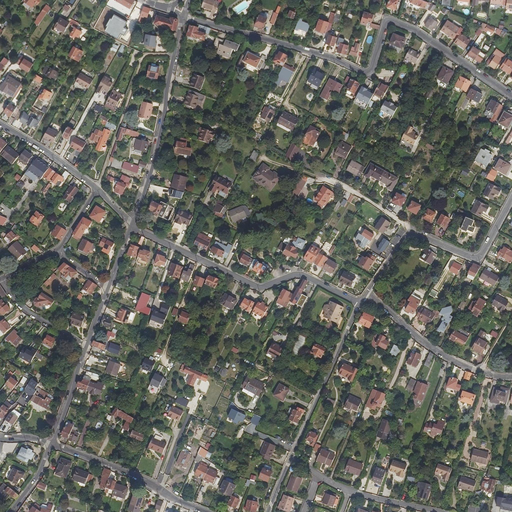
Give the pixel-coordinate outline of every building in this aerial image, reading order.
[(38,0),(22,0),(26,2),(25,3),(33,9),(36,5),(38,6),(41,2),(38,0)] [(114,0),(129,8),(133,0),(114,0)] [(216,12),(219,3),(211,0),(203,0),(201,7),(216,12)] [(395,9),(397,0),(388,0),(387,7),(395,9)] [(432,12),(437,5),(435,4),(432,3),(428,9),(432,12)] [(41,21),(51,8),(46,5),(37,18),(41,21)] [(143,5),(142,9),(137,23),(140,24),(143,16),(146,18),(150,8),(143,5)] [(294,18),(296,13),(296,12),(297,9),(293,8),(292,7),(289,16),(294,18)] [(371,23),(374,14),(364,11),(360,23),(366,25),(367,22),(371,23)] [(263,28),(268,18),(264,16),(265,13),(260,12),(255,25),(263,28)] [(326,31),(329,33),(333,22),(336,14),(332,12),(328,22),(319,19),(315,30),(325,33),(326,31)] [(339,23),(341,15),(340,15),(336,14),(333,22),(339,23)] [(175,30),(177,20),(176,20),(170,18),(168,17),(168,19),(156,15),(154,22),(175,30)] [(69,24),(69,23),(60,17),(55,26),(64,31),(69,24)] [(305,38),(310,24),(301,21),(302,18),(300,17),(293,35),(298,37),(299,35),(305,38)] [(435,27),(438,22),(430,17),(425,25),(432,30),(435,26),(435,27)] [(458,30),(460,28),(448,20),(441,29),(453,37),(454,36),(457,38),(460,33),(461,32),(458,30)] [(487,24),(483,22),(479,28),(483,31),(485,28),(487,24)] [(495,29),(487,24),(485,28),(488,30),(493,33),(495,29)] [(208,35),(210,29),(198,25),(197,28),(190,26),(186,36),(195,38),(204,41),(206,35),(208,35)] [(78,38),(81,32),(74,28),(70,35),(75,38),(75,36),(78,38)] [(507,33),(503,30),(498,38),(502,40),(507,33)] [(400,52),(406,38),(394,33),(388,47),(400,52)] [(465,48),(470,41),(460,33),(457,38),(454,42),(459,46),(460,45),(465,48)] [(478,46),(484,35),(481,33),(475,44),(478,46)] [(156,36),(146,34),(144,44),(156,46),(157,42),(155,42),(156,36)] [(335,46),(337,37),(328,35),(326,43),(335,46)] [(346,54),(348,46),(343,44),(345,38),(339,37),(336,45),(339,45),(337,52),(346,54)] [(218,49),(222,40),(216,38),(213,47),(218,49)] [(236,52),(239,46),(231,42),(230,44),(225,42),(222,40),(218,49),(216,53),(224,56),(225,54),(230,56),(233,51),(236,52)] [(356,55),(359,44),(355,43),(354,48),(352,47),(350,53),(356,55)] [(82,53),(82,52),(77,48),(78,46),(75,44),(69,56),(78,61),(82,54),(82,53)] [(481,63),(486,55),(473,46),(468,54),(481,63)] [(495,69),(506,53),(497,47),(487,62),(489,64),(489,65),(495,69)] [(415,64),(421,54),(410,48),(405,58),(415,64)] [(284,64),(288,57),(280,52),(277,56),(276,56),(273,61),(283,66),(284,64)] [(262,71),(266,62),(264,60),(266,57),(262,55),(260,59),(248,53),(246,56),(242,54),(236,67),(239,70),(246,65),(247,63),(262,71)] [(24,58),(21,55),(16,63),(19,66),(19,67),(28,72),(33,64),(24,59),(24,58)] [(0,71),(6,64),(6,63),(8,60),(4,57),(2,60),(0,62),(0,71)] [(510,74),(511,69),(511,61),(506,57),(501,65),(506,69),(505,70),(510,74)] [(155,62),(156,58),(155,58),(149,58),(147,58),(144,59),(141,68),(144,69),(145,69),(148,61),(155,62)] [(157,80),(159,69),(155,68),(155,65),(151,64),(150,67),(149,66),(147,77),(157,80)] [(284,64),(283,66),(279,74),(276,79),(274,84),(278,86),(282,80),(288,83),(294,70),(284,64)] [(54,78),(57,72),(46,66),(42,73),(51,78),(52,76),(54,78)] [(447,84),(453,72),(444,66),(437,78),(447,84)] [(318,87),(325,76),(314,70),(308,82),(318,87)] [(198,90),(203,77),(193,73),(188,86),(198,90)] [(88,88),(92,81),(80,74),(75,81),(88,88)] [(39,83),(42,78),(36,75),(33,79),(39,83)] [(101,90),(103,90),(107,92),(113,83),(109,81),(107,80),(109,78),(104,75),(96,91),(100,93),(101,90)] [(18,88),(20,84),(7,76),(0,87),(0,90),(5,94),(8,90),(14,94),(18,88)] [(465,92),(470,82),(461,77),(456,86),(465,92)] [(338,93),(342,85),(330,79),(320,97),(326,101),(332,89),(338,93)] [(354,94),(360,84),(356,82),(356,81),(352,79),(351,79),(345,89),(347,90),(354,94)] [(381,101),(387,90),(388,88),(379,83),(378,85),(373,94),(372,96),(381,101)] [(373,94),(362,88),(356,100),(367,106),(372,96),(373,94)] [(478,103),(482,95),(471,88),(467,94),(466,96),(478,103)] [(48,99),(51,94),(43,89),(39,94),(37,98),(41,100),(42,98),(44,99),(46,97),(48,99)] [(112,91),(107,100),(106,102),(105,105),(104,107),(114,112),(115,110),(114,110),(117,105),(116,105),(117,103),(120,98),(119,98),(121,95),(112,91)] [(194,109),(199,97),(188,93),(184,105),(194,109)] [(466,96),(467,94),(464,93),(456,108),(457,109),(454,113),(456,114),(466,96)] [(493,114),(499,104),(491,100),(486,110),(493,114)] [(391,117),(396,108),(392,106),(392,105),(388,103),(384,101),(379,110),(391,117)] [(151,114),(153,109),(152,108),(153,105),(142,102),(137,117),(147,120),(149,120),(151,114)] [(10,116),(15,108),(8,104),(3,112),(10,116)] [(498,116),(501,111),(503,106),(500,104),(494,115),(498,116)] [(268,122),(274,111),(266,107),(261,117),(268,122)] [(507,129),(511,119),(511,116),(511,113),(511,112),(508,110),(506,113),(501,111),(498,116),(497,118),(500,120),(498,123),(499,124),(507,129)] [(292,130),(299,119),(284,111),(279,120),(284,123),(283,125),(292,130)] [(38,125),(44,115),(42,114),(40,117),(39,116),(37,121),(23,113),(19,122),(26,126),(27,125),(32,127),(33,126),(35,127),(36,124),(38,125)] [(104,145),(112,128),(116,130),(117,126),(107,122),(105,126),(99,140),(98,142),(99,143),(96,150),(100,151),(103,144),(104,145)] [(69,139),(74,130),(67,126),(62,135),(69,139)] [(413,146),(418,137),(414,135),(414,134),(411,132),(411,131),(413,129),(408,126),(401,139),(413,146)] [(48,127),(42,138),(53,143),(58,133),(48,127)] [(127,129),(120,127),(116,140),(121,141),(123,134),(132,137),(133,136),(137,137),(139,133),(132,131),(127,129)] [(212,139),(214,133),(201,127),(199,131),(201,131),(198,140),(208,144),(210,138),(212,139)] [(316,138),(318,138),(319,136),(319,134),(315,131),(315,130),(310,127),(303,141),(303,143),(306,145),(307,144),(312,147),(316,138)] [(97,143),(100,136),(94,134),(92,133),(89,140),(97,143)] [(85,144),(74,138),(70,147),(81,153),(85,144)] [(134,149),(145,153),(148,143),(145,142),(146,139),(142,138),(140,139),(140,140),(137,139),(137,140),(133,139),(132,143),(134,144),(133,148),(134,148),(134,149)] [(190,155),(191,150),(185,149),(186,144),(185,144),(186,140),(180,139),(179,143),(177,143),(175,153),(183,154),(182,158),(188,160),(189,156),(190,155)] [(413,146),(401,139),(399,143),(411,150),(413,146)] [(345,159),(351,147),(341,141),(334,153),(345,159)] [(291,162),(298,149),(291,145),(284,157),(291,162)] [(19,156),(7,146),(0,155),(13,165),(19,156)] [(484,151),(480,149),(474,160),(478,162),(479,162),(486,166),(487,164),(489,165),(491,160),(490,159),(491,156),(488,154),(489,152),(485,150),(484,151)] [(255,163),(260,154),(259,153),(254,151),(253,150),(249,159),(255,163)] [(30,166),(36,159),(25,151),(20,158),(23,161),(22,163),(25,165),(27,164),(30,166)] [(49,168),(36,159),(30,166),(24,174),(35,182),(38,178),(41,180),(43,177),(49,168)] [(359,176),(364,168),(350,160),(345,170),(355,176),(356,175),(359,176)] [(505,175),(510,166),(499,160),(494,169),(505,175)] [(139,166),(124,161),(122,168),(137,173),(139,166)] [(379,180),(384,171),(370,163),(363,176),(368,178),(370,175),(379,180)] [(270,191),(281,177),(274,172),(273,173),(272,173),(268,170),(269,169),(263,164),(253,177),(264,184),(263,185),(270,191)] [(50,182),(56,173),(49,168),(43,177),(50,182)] [(58,187),(64,179),(68,173),(65,171),(61,176),(57,173),(51,182),(58,187)] [(397,179),(384,171),(379,180),(387,185),(386,188),(391,191),(397,179)] [(302,173),(297,182),(296,184),(303,187),(309,176),(308,176),(302,173)] [(182,192),(186,177),(174,174),(171,189),(175,190),(182,192)] [(124,195),(127,187),(129,187),(130,184),(128,183),(130,179),(121,176),(120,182),(118,181),(117,183),(116,186),(118,186),(116,193),(118,195),(121,196),(124,195)] [(226,194),(231,185),(216,176),(208,190),(214,193),(216,190),(219,192),(220,191),(226,194)] [(73,197),(79,189),(74,186),(73,187),(72,186),(76,181),(73,178),(68,185),(70,187),(65,194),(66,195),(63,199),(70,203),(74,198),(73,197)] [(498,196),(501,189),(489,183),(483,195),(491,200),(495,194),(498,196)] [(48,184),(42,192),(42,193),(43,192),(44,193),(47,190),(48,190),(51,186),(48,184)] [(323,206),(332,192),(323,186),(314,200),(323,206)] [(180,200),(184,193),(182,192),(175,190),(173,197),(180,200)] [(400,206),(404,197),(396,193),(391,201),(400,206)] [(301,202),(291,195),(289,198),(300,204),(301,202)] [(220,213),(223,207),(221,206),(222,203),(217,200),(215,203),(217,204),(213,211),(216,212),(220,213)] [(486,213),(489,207),(477,200),(471,213),(480,217),(483,211),(486,213)] [(159,205),(153,201),(149,209),(158,214),(157,215),(167,220),(173,210),(167,207),(168,205),(160,201),(159,205)] [(415,214),(420,206),(412,201),(407,210),(415,214)] [(99,223),(106,212),(97,206),(90,217),(99,223)] [(251,216),(247,207),(245,206),(243,206),(242,206),(228,212),(233,222),(246,216),(251,216)] [(430,222),(435,214),(427,209),(423,218),(430,222)] [(37,226),(44,217),(37,212),(30,221),(37,226)] [(188,227),(192,218),(179,212),(173,226),(179,229),(181,224),(188,227)] [(444,227),(449,219),(441,215),(436,223),(444,227)] [(87,228),(91,221),(84,217),(73,234),(77,236),(81,230),(84,231),(86,228),(87,228)] [(381,218),(374,229),(382,234),(385,230),(385,231),(388,227),(387,227),(389,223),(381,218)] [(471,226),(473,221),(465,218),(460,229),(461,230),(460,231),(464,233),(465,233),(465,232),(471,235),(475,228),(471,226)] [(61,240),(66,232),(57,226),(51,234),(61,240)] [(371,239),(370,238),(374,233),(366,227),(362,233),(359,231),(356,237),(359,239),(358,241),(358,242),(364,246),(366,242),(368,243),(369,243),(371,239)] [(14,239),(18,236),(14,234),(13,234),(12,233),(11,232),(6,237),(11,242),(14,239)] [(78,243),(80,238),(77,236),(73,234),(71,238),(78,243)] [(207,250),(211,240),(199,234),(194,244),(207,250)] [(287,244),(290,238),(286,236),(282,243),(286,245),(287,244)] [(110,251),(114,243),(103,237),(99,245),(110,251)] [(87,256),(93,244),(83,239),(78,249),(79,249),(77,251),(87,256)] [(296,252),(297,250),(296,249),(297,247),(301,249),(305,242),(298,239),(296,243),(293,241),(290,244),(290,245),(287,244),(286,245),(282,253),(289,257),(291,255),(295,258),(298,254),(296,252)] [(379,247),(377,250),(382,253),(389,243),(383,239),(378,246),(379,247)] [(226,259),(232,246),(228,244),(227,246),(216,241),(210,252),(215,254),(214,255),(217,256),(218,255),(226,259)] [(26,254),(16,242),(7,249),(19,262),(23,258),(23,257),(26,254)] [(282,252),(286,245),(282,243),(281,242),(277,249),(282,252)] [(327,251),(331,245),(326,242),(322,249),(327,251)] [(36,253),(39,250),(33,245),(31,249),(36,253)] [(135,258),(139,248),(131,245),(127,255),(135,258)] [(319,253),(320,251),(311,245),(303,258),(312,264),(313,263),(319,253)] [(440,250),(429,245),(420,258),(430,265),(433,260),(435,256),(440,250)] [(506,260),(510,262),(511,258),(511,251),(503,246),(498,255),(499,255),(497,259),(504,263),(506,260)] [(146,266),(150,253),(144,251),(144,252),(140,251),(138,257),(139,257),(137,263),(146,266)] [(253,260),(253,259),(250,258),(246,256),(245,255),(246,253),(243,251),(240,256),(242,258),(239,263),(247,267),(248,265),(250,266),(253,260)] [(322,269),(327,259),(328,259),(319,253),(313,263),(322,269)] [(363,257),(358,265),(368,271),(373,261),(374,262),(376,258),(368,254),(365,259),(363,257)] [(165,268),(168,260),(164,259),(165,257),(158,255),(154,264),(160,266),(160,267),(165,268)] [(330,274),(336,265),(327,259),(322,269),(330,274)] [(232,270),(236,262),(231,260),(227,268),(232,270)] [(262,275),(268,265),(262,262),(260,264),(253,260),(250,266),(249,268),(262,275)] [(51,273),(58,266),(55,263),(53,265),(50,263),(45,267),(51,273)] [(77,272),(64,263),(58,269),(64,274),(63,276),(66,279),(67,277),(70,280),(77,272)] [(178,278),(182,267),(172,264),(168,274),(178,278)] [(465,276),(472,280),(479,267),(472,264),(465,276)] [(189,282),(194,267),(191,265),(190,268),(186,266),(181,279),(189,282)] [(493,286),(498,277),(484,269),(479,278),(480,278),(478,282),(488,288),(490,284),(493,286)] [(53,280),(59,274),(56,271),(43,284),(45,286),(52,279),(53,280)] [(351,288),(356,278),(343,272),(339,282),(351,288)] [(214,288),(218,279),(209,275),(207,279),(206,282),(205,284),(214,288)] [(204,281),(205,279),(196,276),(196,277),(195,277),(193,283),(203,287),(205,282),(204,281)] [(96,286),(88,280),(84,286),(83,289),(88,293),(91,295),(96,286)] [(300,295),(307,282),(303,280),(299,288),(297,287),(292,295),(289,301),(292,303),(291,305),(294,306),(295,303),(300,295)] [(289,301),(292,295),(283,290),(276,302),(286,307),(288,303),(289,301)] [(146,307),(150,296),(142,293),(139,302),(142,303),(141,306),(138,304),(135,310),(143,313),(146,307)] [(51,307),(54,301),(43,294),(40,298),(35,299),(34,301),(35,306),(38,308),(49,306),(51,307)] [(231,309),(236,300),(225,294),(220,303),(231,309)] [(300,295),(295,303),(296,304),(296,305),(301,308),(307,297),(302,295),(301,295),(300,295)] [(468,304),(477,309),(478,310),(477,311),(480,313),(488,298),(482,295),(480,298),(479,297),(477,298),(477,299),(472,296),(468,304)] [(503,310),(508,302),(497,295),(492,303),(499,307),(497,309),(502,312),(503,310)] [(409,297),(400,312),(406,316),(407,315),(411,317),(419,303),(409,297)] [(248,311),(254,303),(249,300),(249,301),(244,299),(243,300),(240,298),(237,305),(248,311)] [(10,310),(6,305),(6,306),(1,300),(0,301),(0,312),(2,315),(10,310)] [(262,318),(268,308),(257,302),(252,312),(262,318)] [(339,316),(343,308),(330,302),(328,306),(328,307),(328,309),(326,312),(324,313),(323,316),(323,318),(336,325),(339,319),(336,318),(337,315),(339,316)] [(158,312),(154,310),(148,324),(153,326),(155,323),(163,326),(170,307),(163,304),(160,311),(164,312),(163,315),(157,313),(158,312)] [(440,335),(442,336),(452,317),(450,316),(452,311),(452,308),(443,310),(441,315),(444,316),(445,318),(442,319),(441,321),(442,323),(438,329),(440,331),(441,332),(440,335)] [(132,321),(135,314),(120,309),(116,320),(126,324),(128,319),(132,321)] [(418,320),(428,326),(433,317),(434,316),(421,309),(415,318),(417,319),(418,320)] [(186,311),(183,310),(178,321),(187,325),(190,316),(188,315),(185,314),(185,313),(186,311)] [(81,327),(85,317),(73,313),(71,317),(73,318),(71,324),(81,327)] [(370,328),(374,318),(365,313),(360,324),(370,328)] [(113,319),(103,316),(101,321),(104,322),(103,324),(110,327),(111,325),(112,322),(113,319)] [(3,320),(0,322),(0,336),(1,337),(3,335),(11,329),(3,320)] [(300,332),(304,325),(299,322),(297,324),(294,329),(300,332)] [(22,340),(16,335),(18,333),(14,330),(5,339),(9,343),(10,341),(16,346),(22,340)] [(482,340),(486,333),(481,330),(477,337),(478,338),(471,349),(481,354),(487,343),(482,340)] [(459,340),(465,344),(468,339),(455,331),(450,340),(454,342),(455,341),(455,340),(457,342),(459,340)] [(94,341),(92,346),(104,351),(104,350),(106,350),(106,352),(110,353),(114,344),(109,342),(109,343),(107,343),(110,336),(111,333),(108,332),(106,336),(104,341),(103,344),(94,341)] [(385,338),(376,333),(372,343),(385,349),(388,342),(384,341),(385,338)] [(51,347),(55,340),(47,336),(43,343),(51,347)] [(272,357),(278,347),(272,343),(266,353),(272,357)] [(395,355),(399,347),(393,344),(389,353),(395,355)] [(321,358),(326,349),(316,345),(311,353),(321,358)] [(277,359),(283,350),(278,347),(272,357),(277,359)] [(30,364),(36,353),(32,350),(31,352),(24,348),(18,357),(30,364)] [(415,368),(422,356),(416,353),(414,355),(411,354),(407,363),(415,368)] [(430,363),(433,355),(430,353),(424,366),(428,368),(431,363),(430,363)] [(145,358),(141,367),(151,371),(155,362),(145,358)] [(115,377),(120,365),(110,361),(105,373),(115,377)] [(353,383),(355,378),(359,371),(344,364),(339,374),(349,379),(349,381),(353,383)] [(192,387),(196,378),(205,382),(207,377),(186,367),(184,373),(190,375),(186,384),(192,387)] [(163,378),(155,374),(150,384),(158,388),(163,378)] [(13,390),(18,383),(11,377),(5,384),(13,390)] [(258,396),(263,385),(247,377),(241,388),(258,396)] [(79,382),(77,387),(87,391),(87,390),(90,382),(84,380),(83,380),(80,378),(79,382)] [(459,391),(461,386),(456,385),(458,380),(452,378),(452,380),(449,379),(446,387),(459,391)] [(405,390),(411,393),(416,382),(410,379),(405,390)] [(36,387),(37,386),(32,382),(29,387),(35,390),(36,387)] [(100,394),(104,384),(99,382),(98,385),(90,382),(87,390),(90,391),(90,393),(94,394),(95,392),(100,394)] [(422,402),(427,386),(418,382),(415,388),(416,388),(414,393),(416,394),(414,399),(422,402)] [(282,401),(289,390),(279,384),(272,396),(282,401)] [(33,396),(36,392),(35,390),(29,387),(29,386),(26,391),(33,396)] [(48,410),(53,401),(47,398),(38,393),(40,389),(36,387),(35,390),(36,392),(33,396),(31,399),(30,401),(48,410)] [(40,389),(38,393),(47,398),(53,401),(54,398),(52,396),(49,394),(40,389)] [(503,403),(505,394),(505,393),(505,392),(502,391),(502,393),(496,391),(496,392),(492,391),(489,402),(498,404),(499,402),(503,403)] [(472,405),(475,396),(463,392),(460,401),(472,405)] [(377,397),(368,393),(363,406),(375,410),(377,406),(380,407),(385,395),(378,393),(377,397)] [(357,411),(362,401),(350,395),(343,409),(350,413),(353,408),(357,411)] [(186,408),(189,402),(179,397),(176,403),(186,408)] [(4,416),(8,410),(7,409),(9,407),(4,403),(2,406),(0,408),(0,418),(1,417),(2,418),(4,416)] [(180,421),(184,412),(172,407),(168,417),(172,419),(173,417),(175,419),(180,421)] [(129,428),(131,423),(133,419),(115,408),(112,415),(116,418),(118,414),(127,419),(123,429),(127,431),(129,428)] [(243,419),(245,416),(231,409),(227,417),(233,420),(232,421),(237,424),(238,420),(241,421),(242,418),(243,419)] [(297,423),(301,416),(302,416),(304,411),(301,409),(299,412),(293,410),(289,419),(297,423)] [(13,425),(18,418),(11,413),(4,422),(7,424),(9,422),(13,425)] [(429,425),(425,424),(423,431),(430,433),(430,434),(436,436),(435,437),(440,438),(445,423),(438,420),(437,424),(435,425),(429,423),(429,425)] [(380,431),(379,430),(378,432),(377,436),(386,440),(391,427),(389,426),(390,424),(389,424),(389,423),(385,421),(384,424),(382,424),(380,431)] [(72,430),(73,425),(69,424),(68,429),(65,427),(61,436),(68,439),(72,430)] [(143,436),(137,433),(137,430),(133,429),(133,430),(129,428),(127,431),(125,435),(141,441),(143,436)] [(75,443),(79,433),(72,430),(68,439),(68,440),(75,443)] [(313,446),(318,435),(309,431),(304,442),(313,446)] [(275,446),(277,441),(268,437),(265,442),(275,446)] [(162,454),(166,445),(152,438),(148,447),(162,454)] [(268,461),(275,446),(265,442),(258,457),(268,461)] [(31,460),(33,454),(31,453),(31,451),(28,450),(27,451),(22,448),(17,458),(27,463),(29,459),(31,460)] [(207,453),(200,448),(197,454),(200,457),(204,459),(205,457),(207,453)] [(334,456),(321,450),(316,459),(329,466),(334,456)] [(482,453),(474,451),(471,461),(486,465),(489,454),(483,452),(482,453)] [(185,467),(190,456),(181,452),(176,464),(185,467)] [(301,455),(299,460),(305,464),(308,458),(301,455)] [(65,478),(71,462),(61,459),(55,474),(65,478)] [(396,474),(402,476),(407,464),(393,459),(389,469),(394,471),(395,470),(397,471),(396,474)] [(359,475),(363,465),(349,460),(345,470),(359,475)] [(203,479),(208,469),(205,468),(206,466),(201,463),(200,465),(199,465),(194,475),(197,477),(200,478),(203,479)] [(443,475),(442,478),(448,480),(451,469),(437,464),(433,476),(438,477),(439,474),(443,475)] [(36,472),(37,470),(29,466),(26,472),(33,476),(35,474),(36,472)] [(267,482),(271,472),(272,469),(264,466),(258,478),(267,482)] [(377,485),(380,486),(385,471),(376,468),(372,481),(378,483),(377,485)] [(22,479),(24,474),(13,469),(7,480),(16,485),(18,480),(19,478),(21,478),(22,479)] [(86,481),(89,474),(76,469),(72,479),(79,482),(85,484),(86,481)] [(108,481),(111,472),(104,469),(101,477),(103,477),(99,488),(105,490),(108,481)] [(216,485),(219,479),(215,477),(217,473),(208,469),(203,479),(209,482),(216,485)] [(296,492),(301,477),(291,474),(286,488),(296,492)] [(473,490),(476,480),(461,475),(458,485),(473,490)] [(411,486),(414,479),(407,477),(405,484),(411,486)] [(219,491),(230,496),(235,486),(234,486),(236,483),(226,478),(225,481),(224,481),(219,491)] [(487,479),(485,478),(484,482),(483,481),(480,489),(484,490),(484,491),(491,493),(493,484),(497,485),(497,481),(493,481),(487,479)] [(113,489),(115,482),(110,481),(110,482),(108,481),(105,490),(104,492),(107,493),(109,488),(113,489)] [(426,499),(430,485),(417,481),(416,482),(415,485),(416,486),(419,487),(416,497),(426,499)] [(44,490),(46,484),(40,482),(36,487),(44,490)] [(19,496),(3,484),(0,487),(0,496),(5,501),(10,496),(13,498),(16,500),(19,496)] [(123,501),(127,487),(116,484),(112,498),(123,501)] [(332,506),(336,497),(326,493),(322,503),(332,506)] [(289,511),(294,498),(284,494),(279,508),(289,511)] [(133,511),(139,511),(143,499),(133,496),(128,510),(133,511)] [(235,509),(239,500),(231,497),(227,505),(235,509)] [(503,509),(511,511),(511,498),(506,497),(506,499),(498,497),(496,506),(500,507),(500,511),(503,511),(503,509)] [(252,511),(255,511),(257,503),(247,501),(245,510),(252,511)]
